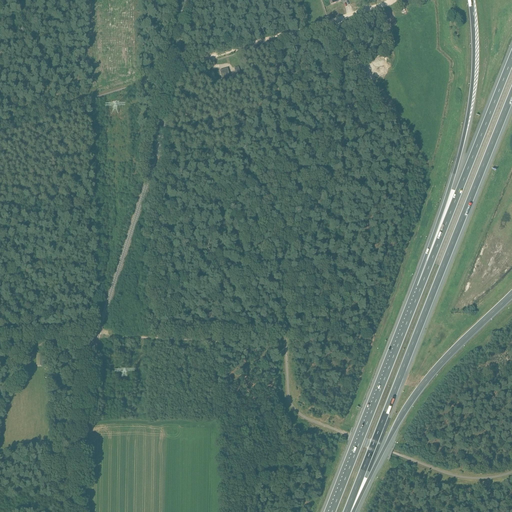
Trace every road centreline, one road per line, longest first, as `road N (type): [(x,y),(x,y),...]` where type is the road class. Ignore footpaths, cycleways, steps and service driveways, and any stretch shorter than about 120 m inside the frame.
road 1 (unclassified): [(77,511),(88,366),(157,150),(184,0)]
road 2 (motorway): [(347,511),(511,93)]
road 3 (motorway): [(470,0),(466,123),(421,286)]
road 4 (motorway): [(347,511),(420,386),(511,292)]
road 5 (motorway): [(511,57),(421,286)]
road 6 (motorway): [(421,286),(332,511)]
road 7 (unknown): [(173,68),(0,122)]
road 8 (track): [(333,20),(428,168)]
road 9 (track): [(275,38),(398,0)]
